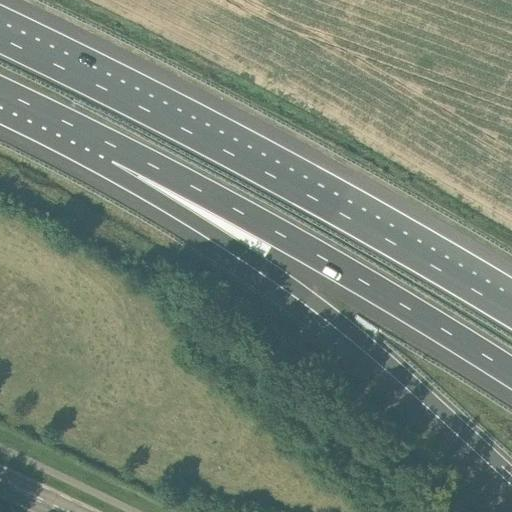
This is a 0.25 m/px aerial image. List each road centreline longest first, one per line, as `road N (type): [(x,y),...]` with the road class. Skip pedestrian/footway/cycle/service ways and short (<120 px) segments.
road 1 (motorway): [(511,315),(274,178),(0,40)]
road 2 (motorway): [(115,149),(336,323),(511,477)]
road 3 (motorway): [(115,149),(511,375)]
road 4 (motorway): [(0,93),(115,149)]
